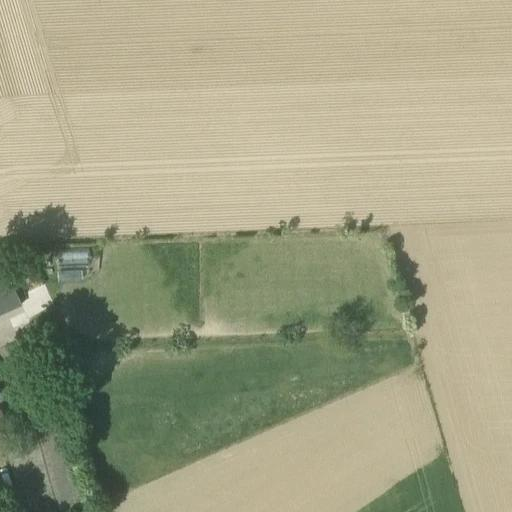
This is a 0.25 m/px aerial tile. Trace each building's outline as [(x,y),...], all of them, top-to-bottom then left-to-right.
[(26,290),(43,283),(36,267),(19,274),(26,290)] [(0,314),(21,305),(6,273),(0,275),(0,314)] [(4,386),(8,392),(24,383),(20,377),(4,386)] [(0,435),(10,429),(0,410),(0,435)] [(91,511),(93,511),(68,423),(5,440),(24,511),(91,511)]
